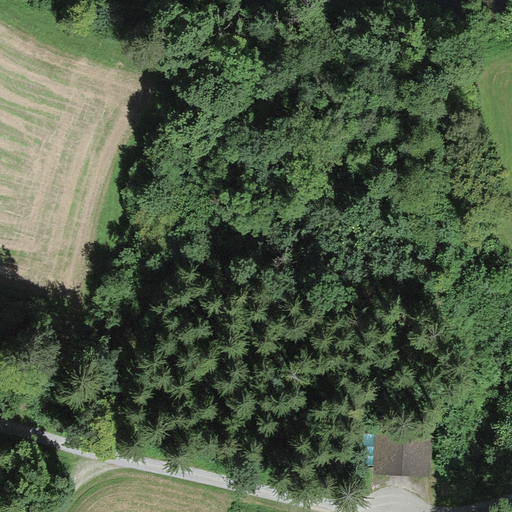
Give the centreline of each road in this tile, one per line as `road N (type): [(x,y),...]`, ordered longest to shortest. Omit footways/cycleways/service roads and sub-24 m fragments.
road 1 (track): [(340,511),(0,424)]
road 2 (track): [(9,426),(86,299)]
